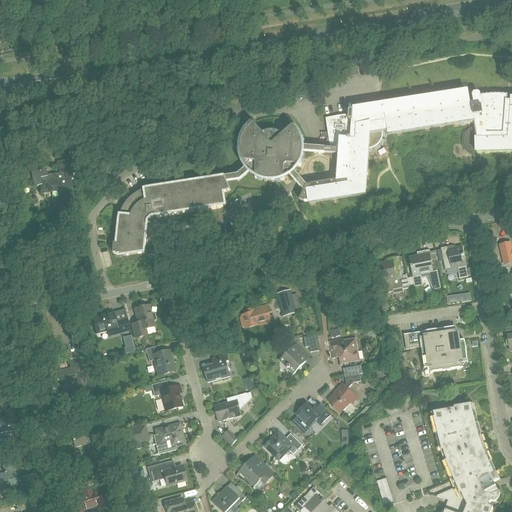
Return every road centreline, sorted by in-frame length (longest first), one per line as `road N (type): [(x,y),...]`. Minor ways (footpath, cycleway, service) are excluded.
road 1 (unknown): [(325,99),(184,127),(111,182),(106,294)]
road 2 (primary): [(0,86),(320,35)]
road 3 (residential): [(166,281),(471,219)]
road 4 (primary): [(320,35),(511,12)]
road 5 (primary): [(498,0),(320,35)]
road 6 (residential): [(209,440),(166,281)]
road 7 (residential): [(324,365),(228,460)]
